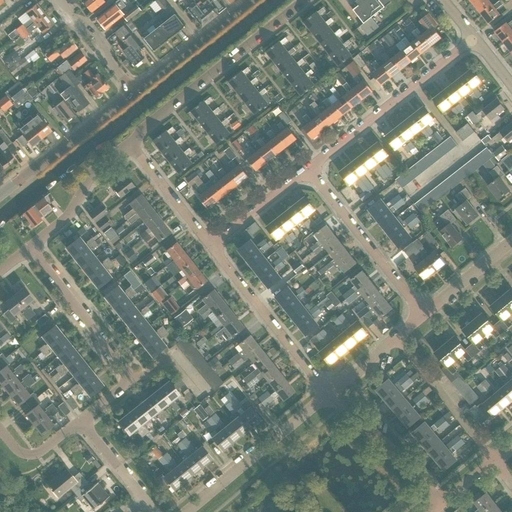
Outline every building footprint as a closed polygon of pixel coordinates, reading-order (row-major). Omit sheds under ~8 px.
[(92,13),(98,8),(105,2),(103,0),(87,0),(84,3),(92,13)] [(110,9),(98,19),(106,30),(124,16),(125,15),(121,10),(125,7),(125,5),(121,0),(119,0),(114,4),(115,5),(110,9)] [(157,0),(155,2),(161,8),(163,11),(169,6),(164,0),(157,0)] [(199,7),(195,3),(193,0),(178,0),(180,2),(181,0),(187,0),(192,5),(188,8),(203,27),(210,21),(199,7)] [(208,0),(199,7),(210,21),(227,8),(220,0),(208,0)] [(388,0),(365,0),(353,10),(364,24),(360,27),(368,36),(379,27),(371,17),(391,2),(388,0)] [(477,0),(473,3),(481,13),(492,4),(488,0),(477,0)] [(481,13),(489,24),(500,15),(496,10),(502,4),(500,1),(493,6),(492,4),(481,13)] [(45,14),(40,8),(37,4),(26,13),(31,18),(22,25),(16,30),(23,39),(30,34),(29,34),(26,29),(34,23),(35,23),(45,14)] [(142,11),(140,8),(137,5),(125,15),(124,16),(128,21),(142,11)] [(303,22),(312,33),(325,23),(320,16),(325,11),(323,8),(317,12),(316,11),(303,22)] [(34,23),(26,29),(29,34),(38,27),(43,33),(54,25),(45,14),(35,23),(34,23)] [(429,14),(419,21),(427,30),(422,34),(422,35),(431,46),(441,38),(433,28),(438,25),(429,14)] [(146,44),(148,43),(154,52),(185,28),(176,15),(162,26),(159,23),(154,27),(156,30),(150,35),(147,31),(143,34),(145,36),(142,39),(146,44)] [(325,23),(312,33),(321,44),(334,33),(329,26),(334,22),(331,19),(326,23),(325,23)] [(132,32),(137,28),(131,21),(126,25),(132,32)] [(506,23),(495,31),(503,41),(511,34),(511,30),(510,28),(511,27),(511,21),(511,22),(508,25),(506,23)] [(126,25),(116,33),(128,48),(124,52),(136,66),(145,59),(138,50),(143,46),(133,34),(126,25)] [(421,54),(431,46),(422,35),(421,36),(416,29),(412,32),(417,39),(412,42),(421,54)] [(340,30),(335,34),(334,33),(321,44),(330,55),(343,44),(337,37),(343,33),(340,30)] [(511,34),(503,41),(511,52),(511,50),(511,34)] [(34,48),(44,41),(40,35),(29,42),(34,48)] [(402,40),(407,47),(402,50),(411,62),(421,54),(412,42),(411,44),(405,37),(402,40)] [(288,52),(283,46),(288,41),(286,38),(280,42),(280,41),(266,52),(275,63),(288,52)] [(50,62),(55,58),(59,64),(77,49),(69,39),(56,50),(51,44),(47,47),(49,50),(43,54),(50,62)] [(330,55),(339,66),(352,56),(346,48),(351,44),(349,40),(343,45),(343,44),(330,55)] [(392,48),(397,54),(392,58),(401,69),(411,62),(402,50),(401,51),(395,45),(392,48)] [(297,63),(291,56),(296,51),(294,48),(288,52),(275,63),(284,74),(297,63)] [(33,50),(9,69),(17,80),(33,67),(29,62),(31,60),(33,62),(39,57),(33,50)] [(63,62),(54,69),(59,76),(65,71),(70,67),(74,71),(86,61),(80,53),(68,63),(65,65),(63,62)] [(382,66),(391,77),(401,69),(392,58),(391,59),(385,53),(382,56),(387,62),(382,66)] [(358,55),(353,59),(361,68),(366,64),(358,55)] [(303,59),(297,63),(284,74),(292,85),(306,74),(300,67),(305,62),(303,59)] [(346,68),(354,78),(359,84),(354,88),(363,99),(373,91),(364,80),(362,82),(357,75),(361,72),(353,61),(346,68)] [(381,85),(391,77),(382,66),(380,67),(375,61),(372,63),(377,70),(372,74),(381,85)] [(241,71),(228,82),(237,93),(250,82),(245,75),(250,71),(248,68),(242,72),(241,71)] [(60,95),(65,102),(68,100),(78,112),(89,103),(74,86),(78,82),(84,78),(79,72),(74,77),(68,70),(60,77),(65,83),(69,88),(60,95)] [(84,74),(86,76),(90,82),(86,86),(95,98),(96,98),(99,98),(101,96),(101,94),(109,88),(98,74),(94,77),(88,70),(84,74)] [(311,70),(306,74),(292,85),(301,96),(315,85),(309,77),(314,73),(311,70)] [(471,89),(474,92),(478,98),(482,95),(477,89),(475,86),(480,82),(471,70),(462,78),(471,89)] [(237,93),(246,104),(259,93),(253,86),(259,81),(256,78),(250,82),(237,93)] [(462,78),(453,85),(462,97),(471,89),(462,78)] [(29,79),(21,85),(27,92),(33,87),(34,86),(29,79)] [(332,84),(335,88),(340,85),(336,80),(332,84)] [(19,82),(7,92),(14,101),(27,92),(21,85),(19,82)] [(50,83),(46,87),(49,90),(55,98),(60,95),(53,87),(50,83)] [(344,86),(349,92),(344,96),(353,107),(363,99),(354,88),(352,89),(347,83),(344,86)] [(462,97),(453,85),(444,92),(453,104),(462,97)] [(33,87),(27,92),(32,98),(38,93),(33,87)] [(246,104),(255,115),(268,104),(262,96),(267,92),(265,89),(259,93),(246,104)] [(334,94),(339,100),(334,104),(343,115),(353,107),(344,96),(342,97),(337,91),(334,94)] [(453,104),(444,92),(434,100),(443,111),(453,104)] [(470,95),(475,101),(478,98),(474,92),(470,95)] [(310,96),(313,101),(318,98),(314,93),(310,96)] [(58,102),(60,100),(62,102),(52,110),(57,115),(58,113),(65,122),(75,114),(65,102),(60,95),(55,98),(58,102)] [(5,96),(0,100),(0,106),(4,112),(12,105),(5,96)] [(204,101),(191,111),(199,123),(213,112),(207,105),(212,101),(210,98),(205,102),(204,101)] [(343,115),(334,104),(332,105),(327,99),(323,102),(328,108),(324,112),(333,123),(343,115)] [(494,124),(501,118),(498,115),(505,109),(497,99),(476,116),(473,112),(468,116),(475,125),(487,115),(491,120),(494,124)] [(314,120),(323,131),(333,123),(324,112),(322,113),(317,107),(318,106),(314,101),(310,105),(319,116),(314,120)] [(459,104),(455,107),(460,113),(464,110),(459,104)] [(423,107),(414,115),(423,127),(426,130),(430,127),(427,124),(433,119),(423,107)] [(460,113),(455,107),(451,110),(456,116),(460,113)] [(199,123),(208,134),(221,123),(215,116),(221,111),(218,108),(213,112),(199,123)] [(283,112),(279,116),(286,125),(291,121),(283,112)] [(25,119),(28,122),(41,139),(51,131),(43,120),(37,113),(36,114),(37,115),(33,118),(30,115),(25,119)] [(304,128),(312,139),(323,131),(314,120),(313,121),(307,115),(304,117),(309,124),(304,128)] [(427,139),(431,136),(426,130),(423,127),(414,115),(405,122),(414,134),(420,130),(422,133),(427,139)] [(28,143),(31,147),(41,139),(28,122),(25,119),(21,122),(24,126),(19,129),(19,128),(17,129),(22,135),(17,140),(23,147),(28,143)] [(208,134),(217,145),(230,134),(224,126),(229,122),(227,119),(221,123),(208,134)] [(416,147),(409,138),(414,134),(405,122),(395,129),(412,150),(416,147)] [(511,122),(493,138),(497,143),(504,137),(508,142),(511,138),(511,122)] [(287,147),(297,139),(288,128),(286,129),(281,123),(277,126),(282,132),(278,136),(287,147)] [(456,133),(463,141),(475,132),(468,123),(456,133)] [(175,142),(169,135),(175,130),(172,127),(167,131),(166,131),(153,142),(161,152),(175,142)] [(426,130),(431,136),(434,133),(430,127),(426,130)] [(395,129),(386,137),(395,149),(401,144),(403,147),(408,153),(412,150),(395,129)] [(0,164),(1,165),(12,157),(5,148),(11,143),(1,130),(0,130),(0,164)] [(268,143),(277,155),(287,147),(278,136),(276,137),(271,130),(267,133),(272,140),(268,143)] [(437,131),(431,136),(438,143),(443,139),(439,134),(437,131)] [(488,135),(488,136),(488,135),(481,140),(485,144),(491,139),(488,135)] [(451,136),(446,140),(453,149),(457,145),(451,136)] [(184,152),(177,145),(183,140),(180,137),(175,142),(161,152),(170,163),(184,152)] [(266,163),(277,155),(268,143),(266,145),(261,138),(257,141),(262,148),(258,151),(266,163)] [(231,144),(238,152),(243,148),(236,140),(231,144)] [(442,143),(449,152),(453,149),(446,140),(442,143)] [(369,150),(378,162),(387,155),(378,143),(369,150)] [(438,147),(445,155),(449,152),(442,143),(438,147)] [(492,152),(499,161),(509,154),(502,145),(492,152)] [(247,160),(256,171),(266,163),(258,151),(256,153),(251,146),(247,149),(252,156),(247,160)] [(231,161),(232,160),(237,156),(230,147),(224,151),(231,161)] [(434,150),(440,159),(445,155),(438,147),(434,150)] [(189,148),(184,152),(170,163),(179,175),(193,164),(186,156),(192,151),(189,148)] [(489,160),(490,159),(494,156),(487,148),(482,151),(489,160)] [(385,180),(389,176),(381,167),(378,162),(369,150),(359,158),(368,170),(373,166),(385,180)] [(429,153),(436,162),(440,159),(434,150),(429,153)] [(489,160),(482,151),(478,155),(485,163),(489,160)] [(425,157),(432,165),(436,162),(429,153),(425,157)] [(511,157),(509,154),(501,160),(509,171),(511,168),(511,157)] [(474,158),(481,166),(483,165),(485,163),(478,155),(474,158)] [(421,160),(428,169),(432,165),(425,157),(421,160)] [(370,191),(374,188),(363,174),(368,170),(359,158),(350,165),(370,191)] [(470,161),(477,170),(481,166),(474,158),(470,161)] [(485,163),(483,165),(489,172),(496,167),(490,159),(489,160),(485,163)] [(232,160),(231,161),(229,163),(234,170),(229,174),(238,185),(248,177),(240,166),(238,167),(232,160)] [(417,163),(424,172),(428,169),(421,160),(417,163)] [(466,164),(472,173),(477,170),(470,161),(466,164)] [(413,166),(419,175),(424,172),(417,163),(413,166)] [(381,167),(389,176),(393,173),(386,164),(381,167)] [(461,168),(468,176),(472,173),(466,164),(461,168)] [(340,173),(349,184),(355,180),(364,192),(359,196),(363,202),(372,194),(370,191),(350,165),(340,173)] [(408,170),(415,178),(419,175),(413,166),(408,170)] [(493,182),(488,186),(499,199),(509,191),(500,178),(504,175),(497,166),(496,167),(489,172),(493,178),(491,179),(493,182)] [(228,193),(238,185),(229,174),(228,175),(222,168),(219,171),(224,178),(219,181),(228,193)] [(457,171),(464,180),(468,176),(461,168),(457,171)] [(211,180),(205,185),(209,189),(218,201),(228,193),(219,181),(210,170),(206,174),(211,180)] [(404,173),(411,182),(415,178),(408,170),(404,173)] [(453,174),(460,183),(464,180),(457,171),(453,174)] [(199,198),(208,209),(218,201),(209,189),(209,190),(195,173),(186,180),(191,186),(195,183),(204,194),(199,198)] [(400,176),(407,185),(411,182),(404,173),(400,176)] [(449,178),(456,186),(460,183),(453,174),(449,178)] [(402,189),(407,185),(400,176),(396,180),(402,189)] [(121,182),(119,179),(111,186),(120,198),(134,186),(127,177),(121,182)] [(445,181),(451,190),(456,186),(449,178),(445,181)] [(440,184),(447,193),(451,190),(445,181),(440,184)] [(395,184),(386,191),(390,196),(399,188),(395,184)] [(436,188),(443,196),(447,193),(440,184),(436,188)] [(190,192),(186,188),(180,192),(184,197),(190,192)] [(432,191),(439,200),(443,196),(436,188),(432,191)] [(464,205),(457,210),(467,224),(479,215),(468,201),(473,197),(466,189),(457,196),(464,205)] [(428,194),(435,203),(439,200),(432,191),(428,194)] [(388,209),(393,206),(402,198),(399,194),(390,202),(385,205),(381,200),(369,209),(377,219),(388,210),(388,209)] [(424,198),(430,206),(435,203),(428,194),(424,198)] [(127,220),(148,204),(140,195),(129,204),(133,209),(124,216),(127,220)] [(41,218),(52,209),(43,198),(23,214),(33,227),(42,220),(41,218)] [(304,218),(307,221),(311,227),(315,223),(308,214),(314,210),(305,198),(295,206),(304,218)] [(402,198),(393,206),(396,210),(406,203),(402,198)] [(419,201),(426,209),(430,206),(424,198),(419,201)] [(422,213),(426,209),(419,201),(415,204),(422,213)] [(130,224),(139,217),(144,223),(155,214),(148,204),(127,220),(130,224)] [(89,216),(95,223),(107,213),(102,206),(89,216)] [(296,224),(304,218),(295,206),(286,213),(296,224)] [(377,219),(384,228),(396,219),(388,210),(377,219)] [(448,226),(440,232),(452,247),(463,238),(451,224),(457,220),(449,210),(440,216),(448,226)] [(286,213),(277,220),(293,241),(297,238),(290,229),(296,224),(286,213)] [(403,228),(408,225),(417,217),(414,213),(404,220),(400,224),(396,219),(384,228),(391,238),(403,228)] [(139,235),(142,239),(163,223),(155,214),(144,223),(148,228),(139,235)] [(95,224),(102,233),(112,225),(105,216),(95,224)] [(417,217),(408,225),(411,229),(420,221),(417,217)] [(277,220),(267,228),(277,239),(282,235),(290,244),(293,241),(277,220)] [(142,239),(145,243),(154,236),(159,242),(170,233),(163,223),(142,239)] [(323,244),(334,235),(327,225),(315,235),(322,244),(323,244)] [(110,227),(103,233),(110,241),(117,235),(110,227)] [(403,228),(391,238),(399,247),(411,238),(403,228)] [(91,235),(94,240),(101,235),(97,230),(91,235)] [(429,232),(424,236),(432,246),(437,242),(429,232)] [(334,235),(323,244),(322,244),(319,246),(320,247),(314,252),(316,255),(322,250),(326,248),(330,254),(341,244),(334,235)] [(78,238),(66,248),(74,258),(95,242),(92,238),(86,242),(87,243),(84,246),(78,238)] [(262,248),(268,244),(265,240),(259,244),(262,248)] [(258,250),(256,247),(251,241),(239,250),(247,260),(258,250)] [(95,242),(74,258),(82,268),(95,258),(89,251),(92,249),(92,250),(98,246),(95,242)] [(176,243),(166,251),(173,261),(184,253),(176,243)] [(319,246),(316,243),(310,247),(314,252),(320,247),(319,246)] [(271,247),(268,244),(262,248),(265,252),(271,247)] [(328,270),(334,266),(337,263),(349,254),(341,244),(330,254),(335,260),(326,267),(328,270)] [(418,249),(414,244),(405,252),(409,257),(414,253),(419,259),(421,258),(423,261),(415,267),(425,280),(436,271),(418,249)] [(427,253),(422,246),(418,249),(436,271),(446,263),(436,250),(428,257),(426,254),(427,253)] [(134,248),(125,251),(129,261),(138,258),(134,248)] [(266,260),(258,250),(247,260),(254,269),(266,260)] [(172,262),(166,267),(173,276),(181,270),(191,262),(184,253),(173,261),(172,262)] [(114,258),(118,262),(123,258),(119,254),(114,258)] [(142,262),(146,267),(155,259),(151,254),(142,262)] [(345,273),(356,263),(349,254),(337,263),(345,273)] [(111,262),(108,258),(102,262),(103,263),(100,265),(95,258),(82,268),(90,278),(111,262)] [(172,262),(169,258),(162,263),(166,267),(172,262)] [(276,267),(282,262),(279,258),(273,263),(276,267)] [(254,269),(261,278),(273,269),(266,260),(254,269)] [(90,278),(98,289),(110,278),(105,271),(107,269),(108,270),(114,266),(111,262),(90,278)] [(191,262),(181,270),(186,276),(184,278),(187,281),(188,280),(199,271),(191,262)] [(285,265),(282,262),(276,267),(279,270),(285,265)] [(300,262),(293,269),(296,274),(304,267),(300,262)] [(331,274),(337,269),(334,266),(328,270),(331,274)] [(273,269),(261,278),(269,288),(281,279),(273,269)] [(187,281),(181,286),(184,290),(190,285),(194,290),(196,289),(206,281),(199,271),(188,280),(187,281)] [(358,290),(370,281),(363,271),(351,280),(358,290)] [(184,278),(178,283),(181,286),(187,281),(184,278)] [(377,290),(370,281),(358,290),(355,292),(355,293),(346,300),(349,304),(361,294),(366,299),(377,290)] [(299,295),(305,290),(302,286),(296,291),(299,295)] [(117,287),(105,297),(113,307),(133,290),(130,287),(125,291),(126,292),(123,294),(117,287)] [(21,310),(23,313),(29,320),(35,314),(30,308),(28,309),(26,306),(33,300),(24,288),(11,298),(21,310)] [(159,303),(166,297),(159,288),(152,294),(159,303)] [(288,288),(276,297),(284,307),(296,297),(288,288)] [(355,292),(352,288),(342,296),(346,300),(355,293),(355,292)] [(500,298),(511,311),(511,291),(510,289),(500,298)] [(113,307),(121,317),(133,307),(128,300),(130,298),(131,299),(136,294),(133,290),(113,307)] [(221,300),(213,290),(202,300),(205,304),(202,307),(203,308),(197,312),(200,316),(221,300)] [(302,299),(308,294),(305,290),(299,295),(302,299)] [(385,299),(377,290),(366,299),(370,304),(357,315),(360,319),(385,299)] [(296,297),(284,307),(291,316),(303,307),(299,301),(302,299),(299,295),(296,297)] [(179,309),(170,297),(162,303),(172,315),(179,309)] [(16,319),(14,316),(21,310),(11,298),(4,304),(9,310),(4,314),(11,323),(16,319)] [(511,324),(507,318),(511,313),(511,311),(500,298),(490,306),(501,319),(497,322),(505,331),(511,324)] [(381,318),(392,309),(385,299),(360,319),(368,328),(373,324),(369,318),(376,313),(381,318)] [(209,315),(212,313),(217,318),(228,309),(221,300),(200,316),(203,320),(209,315)] [(303,307),(291,316),(299,326),(320,309),(325,304),(322,300),(316,305),(307,312),(303,307)] [(121,317),(129,327),(149,310),(146,307),(141,311),(142,312),(139,314),(133,307),(121,317)] [(217,318),(221,324),(212,331),(208,334),(211,337),(215,334),(215,335),(236,318),(228,309),(217,318)] [(299,326),(306,335),(318,326),(313,320),(322,312),(320,309),(299,326)] [(129,327),(137,337),(149,327),(144,320),(146,318),(147,319),(152,314),(149,310),(129,327)] [(182,311),(173,318),(180,329),(190,322),(182,311)] [(482,313),(472,321),(485,336),(490,332),(496,338),(505,331),(497,322),(493,326),(482,313)] [(348,330),(358,341),(367,334),(358,322),(353,326),(342,314),(338,318),(346,327),(345,327),(348,330)] [(36,322),(40,327),(49,320),(45,315),(36,322)] [(232,337),(243,328),(236,318),(215,335),(218,338),(222,335),(226,341),(232,337)] [(338,318),(334,321),(341,330),(345,327),(346,327),(338,318)] [(485,336),(472,321),(463,329),(474,343),(470,346),(477,354),(485,348),(479,341),(485,336)] [(45,345),(39,350),(42,353),(63,336),(54,326),(42,336),(48,343),(45,346),(45,345)] [(137,337),(145,347),(165,330),(162,326),(157,331),(157,332),(155,334),(149,327),(137,337)] [(165,330),(145,347),(153,357),(165,347),(159,340),(162,337),(163,338),(168,334),(165,330)] [(339,357),(349,349),(339,338),(334,342),(324,330),(319,333),(339,357)] [(348,330),(339,338),(349,349),(358,341),(348,330)] [(321,353),(330,365),(339,357),(319,333),(316,336),(323,345),(326,348),(321,353)] [(50,352),(53,349),(58,356),(71,346),(63,336),(42,353),(45,357),(51,353),(50,352)] [(257,345),(249,336),(238,345),(242,350),(228,361),(231,365),(257,345)] [(454,336),(444,344),(457,359),(463,354),(469,361),(477,354),(470,346),(466,349),(454,336)] [(176,345),(179,349),(189,342),(185,337),(176,345)] [(196,343),(199,346),(207,340),(204,337),(196,343)] [(192,346),(189,342),(179,349),(183,354),(192,346)] [(434,353),(446,366),(441,370),(449,378),(457,371),(451,364),(457,359),(444,344),(434,353)] [(264,354),(257,345),(231,365),(235,369),(244,362),(248,358),(253,364),(264,354)] [(16,350),(22,358),(27,354),(21,346),(16,350)] [(55,369),(58,373),(79,356),(71,346),(58,356),(64,364),(61,366),(60,365),(55,369)] [(183,354),(186,358),(196,350),(192,346),(183,354)] [(186,358),(190,362),(199,354),(196,350),(186,358)] [(202,358),(199,354),(190,362),(193,366),(202,358)] [(253,364),(260,373),(272,364),(264,354),(253,364)] [(0,383),(2,386),(14,376),(15,377),(24,369),(20,365),(14,370),(15,372),(13,374),(7,367),(10,364),(14,361),(10,356),(6,359),(0,363),(0,383)] [(66,371),(69,369),(74,376),(87,366),(79,356),(58,373),(61,377),(67,372),(66,371)] [(202,358),(193,366),(196,370),(206,362),(202,358)] [(196,370),(200,374),(209,367),(206,362),(196,370)] [(260,373),(255,377),(256,377),(246,384),(249,388),(263,377),(268,382),(279,373),(272,364),(260,373)] [(511,375),(503,365),(499,368),(511,383),(511,375)] [(76,385),(71,389),(74,393),(95,376),(87,366),(74,376),(80,383),(77,386),(76,385)] [(200,374),(203,379),(213,371),(209,367),(200,374)] [(495,371),(507,385),(502,389),(511,401),(511,400),(511,383),(499,368),(495,371)] [(216,375),(213,371),(203,379),(207,383),(216,375)] [(460,375),(457,371),(449,378),(452,382),(460,375)] [(58,373),(50,379),(53,383),(61,377),(58,373)] [(246,384),(256,377),(255,377),(252,373),(243,380),(246,384)] [(279,373),(268,382),(275,392),(287,383),(279,373)] [(407,374),(398,382),(401,386),(410,378),(407,374)] [(2,386),(10,396),(31,379),(28,375),(22,380),(23,382),(21,384),(15,377),(14,376),(2,386)] [(216,375),(207,383),(210,387),(220,379),(216,375)] [(452,382),(455,386),(464,379),(460,375),(452,382)] [(95,376),(74,393),(77,397),(82,392),(85,389),(90,396),(103,387),(95,376)] [(401,386),(396,390),(385,399),(393,408),(404,399),(399,393),(404,389),(404,390),(413,382),(410,378),(401,386)] [(35,382),(31,379),(10,396),(18,406),(24,401),(28,405),(37,398),(33,394),(30,396),(24,388),(27,386),(28,388),(35,382)] [(220,379),(210,387),(214,391),(223,383),(220,379)] [(455,386),(459,391),(468,384),(464,379),(455,386)] [(396,390),(388,380),(377,390),(385,399),(396,390)] [(485,380),(481,383),(502,408),(511,401),(502,389),(496,394),(485,380)] [(169,382),(159,390),(169,403),(175,411),(179,408),(175,403),(174,404),(171,401),(179,395),(169,382)] [(283,401),(294,392),(287,383),(275,392),(270,396),(261,403),(264,407),(278,396),(283,401)] [(481,383),(477,386),(489,400),(484,404),(482,402),(477,407),(475,405),(469,410),(481,425),(492,415),(493,416),(502,408),(481,383)] [(471,388),(468,384),(459,391),(463,395),(471,388)] [(463,395),(467,400),(475,393),(471,388),(463,395)] [(162,409),(169,403),(159,390),(149,398),(165,419),(169,416),(165,411),(164,411),(162,409)] [(270,396),(267,391),(258,399),(261,403),(270,396)] [(417,404),(426,396),(422,392),(413,400),(417,404)] [(229,393),(225,397),(237,411),(241,408),(229,393)] [(471,405),(479,398),(475,393),(467,400),(471,405)] [(429,400),(426,396),(417,404),(420,408),(429,400)] [(66,401),(73,410),(78,406),(70,397),(67,400),(66,401)] [(33,425),(55,408),(52,404),(45,410),(46,411),(44,413),(38,406),(41,403),(37,398),(28,405),(32,410),(25,415),(33,425)] [(165,419),(149,398),(139,406),(149,419),(156,413),(158,416),(157,417),(161,422),(165,419)] [(241,405),(246,411),(240,416),(250,427),(259,420),(254,413),(257,411),(248,399),(241,405)] [(393,408),(401,417),(412,408),(404,399),(393,408)] [(63,403),(58,407),(66,416),(70,412),(63,403)] [(149,419),(139,406),(129,414),(146,435),(149,432),(145,426),(144,427),(142,425),(149,419)] [(177,411),(181,416),(188,411),(184,406),(177,411)] [(215,414),(208,406),(204,409),(211,417),(215,414)] [(55,408),(33,425),(41,435),(54,425),(48,418),(50,416),(52,417),(58,412),(55,408)] [(412,408),(401,417),(409,427),(420,417),(412,408)] [(129,414),(119,422),(129,435),(136,429),(138,432),(137,433),(142,438),(146,435),(129,414)] [(214,430),(222,423),(215,414),(211,417),(206,421),(214,430)] [(250,427),(240,416),(231,423),(241,435),(250,427)] [(437,429),(446,421),(443,416),(434,424),(437,429)] [(450,425),(446,421),(437,429),(441,433),(450,425)] [(222,423),(218,426),(222,431),(231,442),(241,435),(231,423),(226,428),(222,423)] [(425,423),(414,433),(421,442),(432,433),(425,423)] [(218,434),(213,439),(222,450),(231,442),(222,431),(218,426),(214,430),(218,434)] [(453,447),(462,439),(465,436),(462,432),(459,435),(458,435),(445,447),(440,442),(429,451),(437,460),(448,451),(453,447)] [(432,433),(421,442),(429,451),(440,442),(432,433)] [(181,441),(202,467),(211,459),(202,447),(196,452),(185,438),(181,441)] [(465,443),(462,439),(453,447),(456,451),(465,443)] [(193,474),(202,467),(181,441),(177,445),(188,458),(183,463),(193,474)] [(154,447),(150,450),(168,472),(163,476),(162,474),(157,478),(165,487),(169,483),(174,489),(183,482),(170,466),(162,456),(154,447)] [(437,460),(445,469),(456,460),(448,451),(437,460)] [(162,456),(170,466),(174,462),(166,453),(163,456),(162,456)] [(84,458),(88,463),(94,459),(90,454),(84,458)] [(174,462),(170,466),(183,482),(193,474),(183,463),(178,467),(174,462)] [(88,482),(80,473),(74,477),(67,469),(47,485),(49,488),(57,499),(58,499),(57,498),(70,488),(74,494),(88,482)] [(97,484),(92,488),(88,482),(74,494),(81,502),(84,499),(87,503),(88,502),(94,509),(93,510),(100,505),(102,503),(109,497),(97,484)] [(483,511),(495,503),(487,493),(474,503),(480,510),(478,511),(477,511),(476,511),(475,511),(483,511)] [(501,511),(495,503),(483,511),(501,511)]
